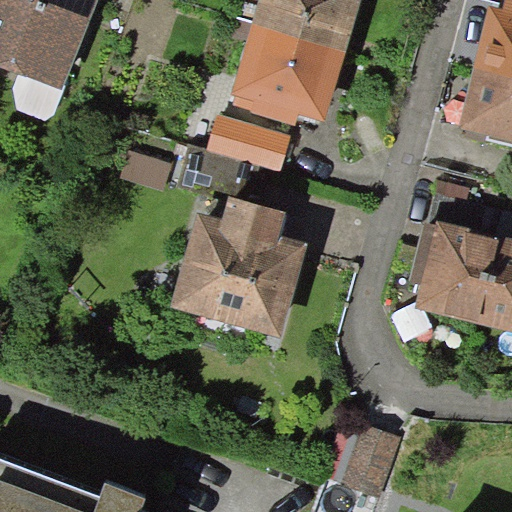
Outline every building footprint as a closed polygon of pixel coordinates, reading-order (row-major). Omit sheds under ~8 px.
[(0,0),(0,64),(63,89),(97,0),(0,0)] [(259,0),(253,23),(346,50),(361,0),(259,0)] [(511,0),(505,0),(503,8),(490,5),(459,127),(488,134),(511,140),(511,0)] [(325,121),(346,50),(253,23),(232,94),(236,95),(233,105),(295,124),(298,113),(325,121)] [(281,169),(292,133),(219,111),(208,148),(260,164),(281,169)] [(511,145),(511,140),(488,134),(486,139),(511,145)] [(251,196),(260,164),(208,148),(191,144),(180,184),(226,197),(228,190),(251,196)] [(164,188),(172,162),(129,149),(122,175),(164,188)] [(470,187),(438,179),(435,192),(467,200),(470,187)] [(223,216),(198,209),(171,302),(280,333),(307,240),(279,231),(285,208),(251,196),(228,190),(226,197),(223,216)] [(511,238),(437,219),(436,223),(424,220),(409,281),(421,284),(415,308),(511,331),(511,238)] [(360,437),(341,430),(325,477),(381,497),(402,438),(364,424),(360,437)] [(0,511),(140,511),(146,497),(106,482),(100,496),(0,458),(0,511)]
